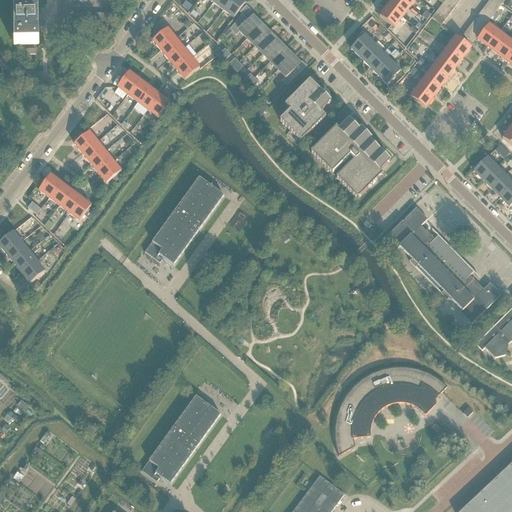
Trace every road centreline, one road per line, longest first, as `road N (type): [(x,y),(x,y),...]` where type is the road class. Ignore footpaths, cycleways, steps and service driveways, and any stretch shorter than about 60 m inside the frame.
road 1 (unclassified): [(0,209),(158,0)]
road 2 (unclassified): [(417,148),(279,8)]
road 3 (unclassified): [(511,244),(417,148)]
